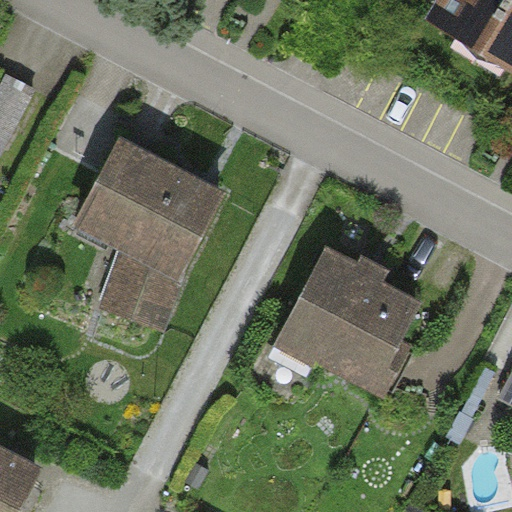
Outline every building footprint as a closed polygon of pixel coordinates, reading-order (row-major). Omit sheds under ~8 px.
[(511,61),(511,0),(455,0),(443,21),(511,61)] [(10,62),(0,83),(0,159),(1,160),(40,76),(10,62)] [(221,202),(115,147),(67,240),(118,266),(94,313),(148,341),(221,202)] [(423,308),(321,255),(268,355),(371,408),(423,308)] [(0,511),(17,511),(37,476),(0,457),(0,511)]
